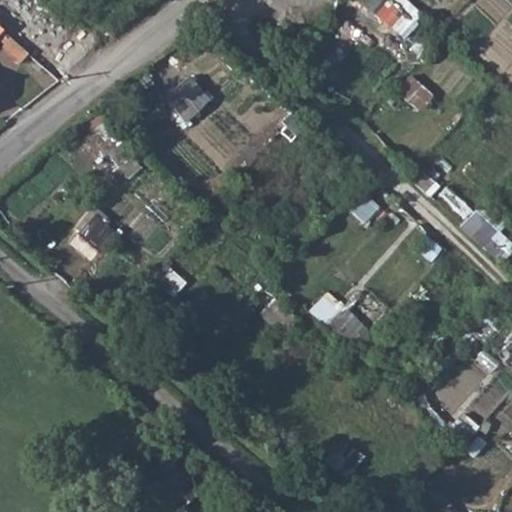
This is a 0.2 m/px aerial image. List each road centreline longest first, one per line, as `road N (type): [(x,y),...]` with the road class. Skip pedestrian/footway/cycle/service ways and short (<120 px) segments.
road 1 (track): [(511,289),(361,139),(258,52),(227,0)]
road 2 (residential): [(310,511),(0,249)]
road 3 (residential): [(189,7),(0,155)]
